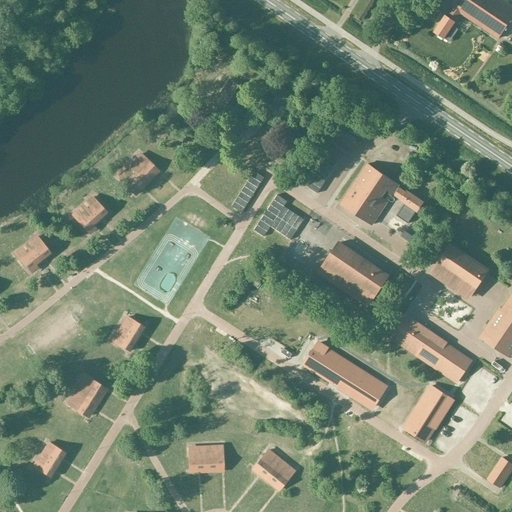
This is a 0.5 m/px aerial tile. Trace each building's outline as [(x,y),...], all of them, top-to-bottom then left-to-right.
[(511,6),(502,0),(455,0),(434,33),(444,39),(449,42),(458,30),(453,26),(455,22),(461,13),(498,38),(511,18),(511,6)] [(234,107),(245,90),(240,86),(243,81),(233,75),(222,91),(219,89),(209,105),(227,117),(234,107)] [(343,136),(349,128),(341,122),(335,131),(343,136)] [(241,151),(268,167),(274,157),(248,141),(241,151)] [(316,150),(297,180),(317,193),(337,163),(316,150)] [(147,183),(157,172),(146,162),(147,161),(140,154),(129,167),(147,183)] [(372,225),(392,194),(401,200),(400,201),(405,204),(396,216),(408,224),(416,211),(417,212),(424,203),(407,191),(406,193),(398,187),(399,185),(368,164),(340,204),(372,225)] [(129,167),(117,179),(123,184),(124,183),(136,194),(147,183),(129,167)] [(254,171),(232,207),(242,213),(264,177),(254,171)] [(291,240),(304,220),(284,207),(287,202),(277,195),(254,230),(264,237),(271,227),(291,240)] [(92,197),(82,206),(97,222),(107,213),(92,197)] [(79,212),(74,217),(89,233),(94,228),(93,226),(97,222),(82,206),(78,211),(79,212)] [(37,237),(26,245),(40,262),(50,254),(37,237)] [(338,243),(319,272),(357,298),(361,291),(365,293),(364,295),(372,300),(388,276),(338,243)] [(22,251),(17,255),(31,272),(36,268),(35,266),(40,262),(26,245),(21,249),(22,251)] [(451,248),(439,265),(455,276),(449,285),(471,300),(489,274),(451,248)] [(285,250),(279,259),(284,263),(290,254),(285,250)] [(82,294),(0,356),(0,362),(15,382),(100,317),(82,294)] [(511,356),(511,298),(487,335),(504,347),(501,351),(511,357),(511,356)] [(430,314),(440,320),(444,313),(434,307),(430,314)] [(127,317),(120,329),(137,340),(144,328),(127,317)] [(396,341),(458,383),(472,362),(439,340),(437,343),(408,323),(396,341)] [(120,329),(112,341),(130,351),(137,340),(120,329)] [(322,345),(309,366),(356,397),(356,395),(378,410),(391,390),(322,345)] [(85,376),(76,390),(97,403),(105,390),(92,382),(93,381),(85,376)] [(76,390),(67,405),(74,409),(75,407),(89,416),(97,403),(76,390)] [(432,391),(410,426),(418,432),(416,435),(428,443),(443,420),(440,418),(450,402),(432,391)] [(450,423),(430,443),(442,455),(462,435),(450,423)] [(48,443),(41,455),(58,465),(65,454),(48,443)] [(205,447),(188,448),(189,456),(190,456),(191,473),(206,472),(205,447)] [(222,447),(205,447),(206,472),(221,471),(221,456),(222,456),(222,447)] [(281,461),(267,450),(262,457),(264,458),(253,470),(265,480),(281,461)] [(41,455),(34,466),(51,477),(58,465),(41,455)] [(511,463),(503,457),(488,479),(499,487),(511,468),(511,463)] [(281,461),(265,480),(277,490),(287,478),(288,479),(294,471),(281,461)]
